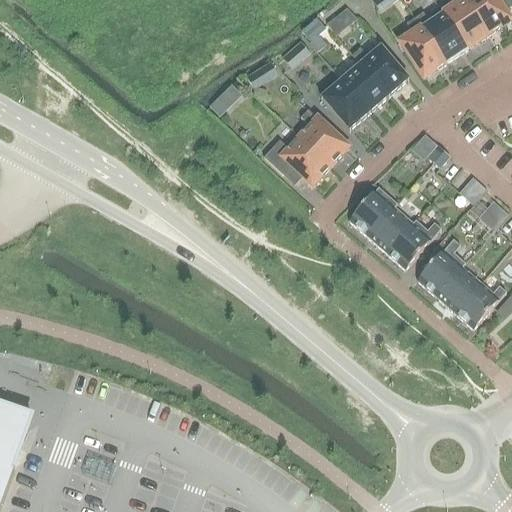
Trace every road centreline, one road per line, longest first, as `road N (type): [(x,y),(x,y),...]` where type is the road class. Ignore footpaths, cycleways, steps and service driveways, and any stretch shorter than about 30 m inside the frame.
road 1 (residential): [(511,388),(320,222),(422,117)]
road 2 (tertiary): [(300,331),(128,183),(0,109)]
road 3 (tertiary): [(0,150),(222,276),(300,331)]
road 4 (tertiary): [(418,432),(300,331)]
road 5 (residential): [(422,117),(511,199)]
